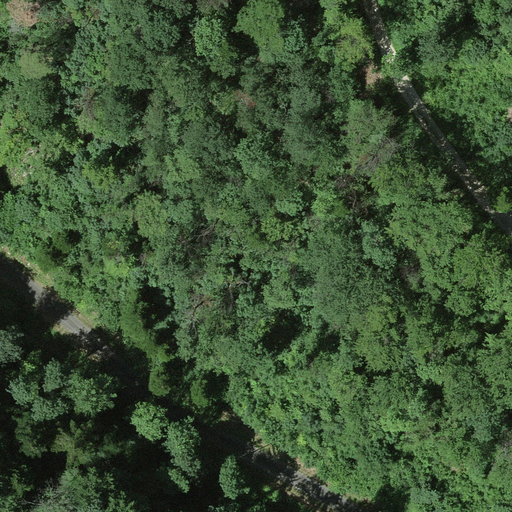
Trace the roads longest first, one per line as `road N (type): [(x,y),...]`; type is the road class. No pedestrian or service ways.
road 1 (residential): [(365,511),(221,437),(0,259)]
road 2 (track): [(363,0),(511,216)]
